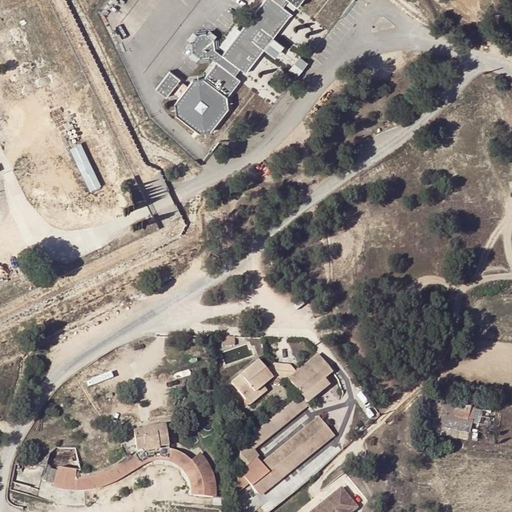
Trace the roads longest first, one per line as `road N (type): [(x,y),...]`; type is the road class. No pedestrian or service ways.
road 1 (unclassified): [(487,60),(421,122),(62,375),(37,400),(5,456),(0,489)]
road 2 (track): [(511,276),(463,289),(439,359),(316,483),(318,496)]
road 3 (unclassified): [(340,62),(257,155),(226,173)]
